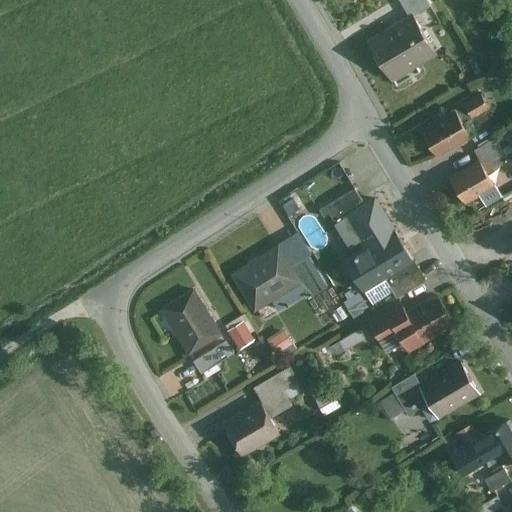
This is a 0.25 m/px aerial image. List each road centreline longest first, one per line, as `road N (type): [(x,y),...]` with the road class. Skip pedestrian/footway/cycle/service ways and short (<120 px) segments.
road 1 (unclassified): [(228,511),(100,305),(177,229),(365,119)]
road 2 (residential): [(511,364),(365,119)]
road 3 (residential): [(365,119),(300,0)]
